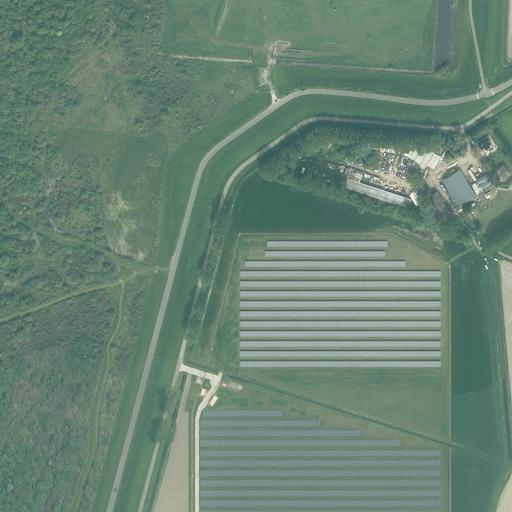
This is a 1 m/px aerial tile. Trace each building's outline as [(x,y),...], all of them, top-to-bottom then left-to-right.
[(487,136),(477,142),(481,149),(485,147),(486,148),(488,146),(487,145),(491,143),(487,136)] [(416,157),(415,159),(419,162),(425,166),(426,163),(434,167),(440,156),(434,153),(435,151),(423,144),(422,145),(414,140),(408,153),(416,157)] [(501,178),(503,180),(509,175),(505,171),(507,169),(503,164),(496,170),(501,177),(501,178)] [(459,169),(442,179),(458,204),(475,194),(459,169)] [(475,182),(471,185),(473,187),(477,194),(484,190),(485,192),(488,190),(487,188),(494,184),(487,173),(482,176),(477,179),(479,183),(476,185),(475,182)] [(410,198),(347,178),(344,187),(407,208),(410,198)] [(424,186),(422,184),(411,192),(418,203),(424,199),(421,193),(424,186)] [(425,197),(442,223),(453,216),(436,190),(425,197)] [(463,215),(471,227),(474,225),(465,213),(463,215)]
